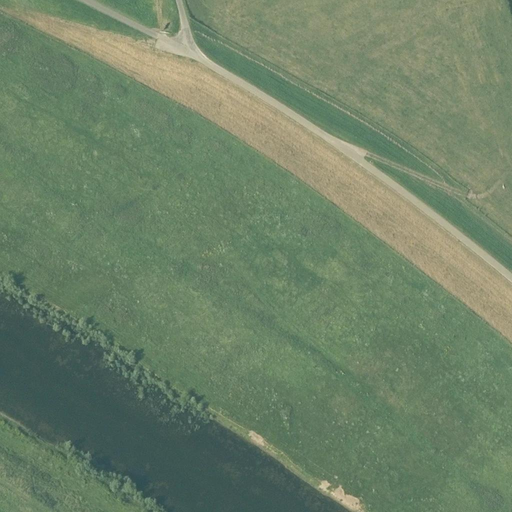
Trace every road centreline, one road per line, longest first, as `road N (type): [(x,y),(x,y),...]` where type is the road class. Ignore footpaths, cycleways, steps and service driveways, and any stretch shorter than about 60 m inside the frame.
road 1 (unclassified): [(511,289),(364,171),(194,56),(177,0)]
road 2 (track): [(11,9),(194,56),(83,0)]
